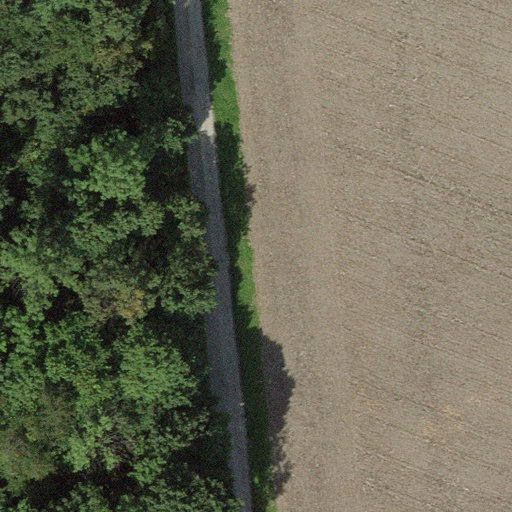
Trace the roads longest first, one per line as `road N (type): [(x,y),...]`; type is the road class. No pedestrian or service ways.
road 1 (track): [(234,511),(188,0)]
road 2 (track): [(222,378),(0,283)]
